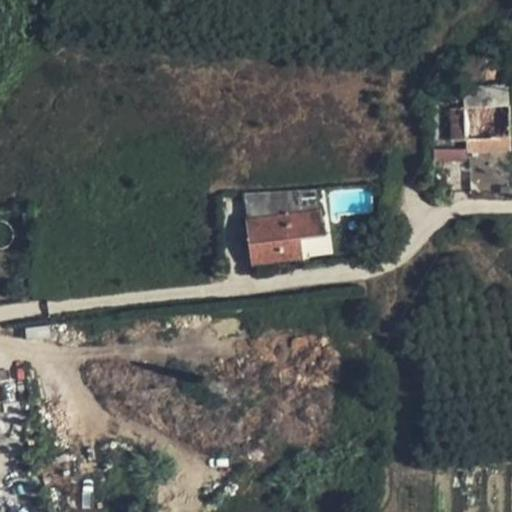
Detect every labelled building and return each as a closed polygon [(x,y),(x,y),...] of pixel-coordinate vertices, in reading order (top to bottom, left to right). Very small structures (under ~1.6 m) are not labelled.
[(475,54),(451,79),(494,78),(493,54),(475,54)] [(468,139),(511,137),(510,106),(509,86),(463,88),(464,108),(450,109),(452,140),(468,139)] [(511,150),(511,137),(468,139),(468,152),(511,150)] [(320,208),(317,189),(245,193),(247,217),(320,208)] [(253,265),(303,258),(301,237),(323,235),(320,208),(247,217),(253,265)] [(0,238),(28,235),(26,214),(0,217),(0,238)]
